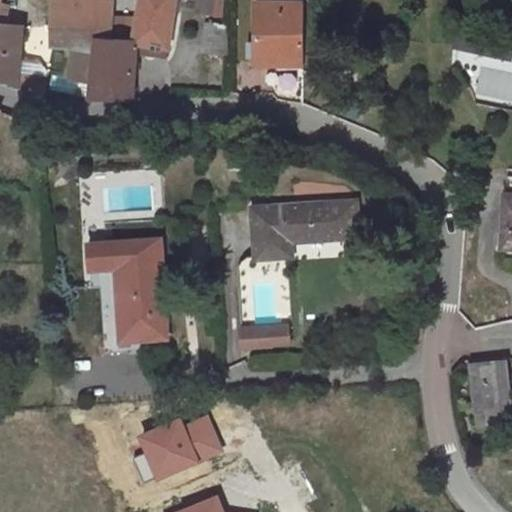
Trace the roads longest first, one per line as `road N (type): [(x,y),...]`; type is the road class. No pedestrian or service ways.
road 1 (unclassified): [(0,95),(49,118),(273,116),(344,130),(416,162),(438,194),(445,234),(435,343)]
road 2 (unclassified): [(435,343),(435,410),(447,454),(487,511)]
